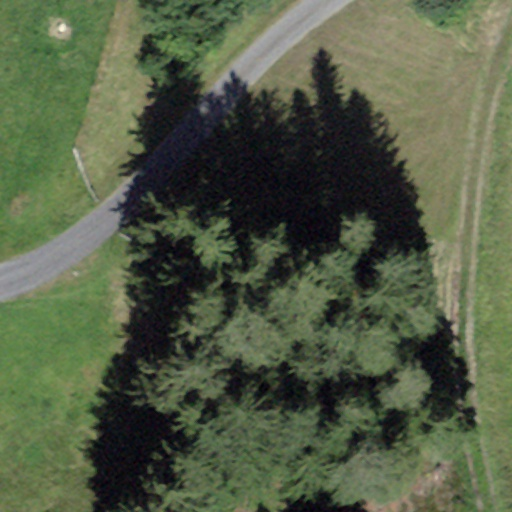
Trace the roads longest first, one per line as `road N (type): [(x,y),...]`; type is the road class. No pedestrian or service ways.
road 1 (track): [(511,24),(485,115),(465,236),(486,511)]
road 2 (residential): [(0,282),(55,263),(120,217),(220,97),(324,0)]
